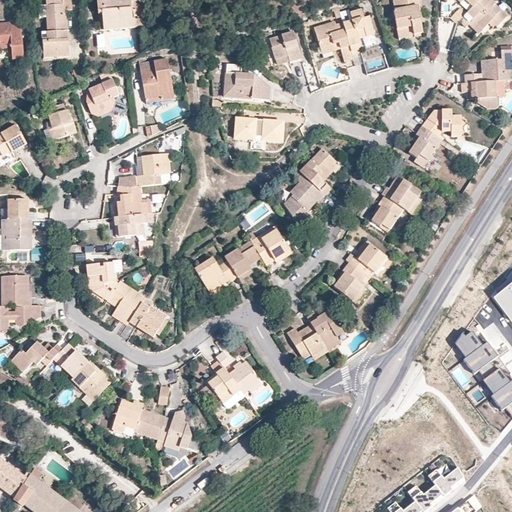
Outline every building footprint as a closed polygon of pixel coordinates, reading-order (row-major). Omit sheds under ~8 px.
[(47,6),(48,17),(49,32),(43,33),(44,58),(70,56),(68,31),(66,10),(72,10),(71,0),(63,0),(63,5),(58,5),(47,6)] [(131,0),(123,0),(121,0),(105,1),(105,0),(97,0),(98,12),(102,12),(103,22),(99,22),(100,31),(136,28),(136,19),(133,20),(131,0)] [(423,35),(420,22),(417,6),(421,5),(420,0),(393,0),(395,11),(392,11),(397,33),(412,30),(414,37),(423,35)] [(507,18),(487,0),(480,0),(474,6),(466,15),(459,23),(465,29),(473,22),(482,31),(488,26),(491,23),(494,27),(496,28),(507,18)] [(461,9),(457,13),(451,20),(457,25),(459,23),(466,15),(461,9)] [(362,49),(359,39),(375,34),(370,17),(365,18),(362,10),(352,13),(354,21),(344,25),(353,54),(362,51),(362,49)] [(0,24),(0,47),(12,47),(13,53),(23,52),(21,21),(10,21),(10,24),(0,24)] [(337,25),(335,22),(315,28),(320,48),(333,44),(335,50),(341,49),(345,62),(354,59),(353,54),(344,25),(343,23),(337,25)] [(473,22),(465,29),(475,38),(482,31),(473,22)] [(276,55),(289,52),(291,57),(291,60),(303,57),(294,29),(271,35),(276,55)] [(414,37),(412,30),(397,33),(399,40),(414,37)] [(359,39),(362,49),(378,45),(375,34),(359,39)] [(320,48),(322,54),(335,50),(333,44),(320,48)] [(511,51),(503,52),(503,61),(482,62),(483,75),(466,76),(466,84),(496,83),(504,82),(511,81),(511,51)] [(291,57),(289,52),(276,55),(278,61),(291,57)] [(152,67),(153,72),(151,73),(150,70),(147,69),(138,70),(141,86),(145,85),(145,89),(142,93),(143,100),(158,97),(159,100),(171,98),(169,86),(164,58),(151,60),(152,67)] [(228,63),(224,96),(260,99),(262,88),(265,87),(267,83),(256,74),(242,73),(243,64),(228,63)] [(111,113),(114,103),(112,100),(118,97),(111,81),(87,93),(89,100),(86,101),(91,113),(100,117),(111,113)] [(260,99),(270,100),(271,86),(267,83),(265,87),(262,88),(260,99)] [(496,99),(496,83),(466,84),(462,85),(463,94),(473,94),(477,94),(477,102),(477,104),(487,112),(495,112),(499,108),(499,99),(496,99)] [(72,125),(70,125),(66,113),(64,113),(62,106),(49,110),(55,130),(59,140),(76,135),(72,125)] [(452,114),(451,107),(434,109),(426,120),(427,125),(425,128),(437,136),(440,132),(451,131),(451,136),(461,134),(461,113),(452,114)] [(91,113),(92,117),(105,124),(108,122),(100,117),(91,113)] [(257,140),(257,137),(265,138),(265,140),(284,142),(286,122),(240,118),(238,138),(257,140)] [(25,144),(15,125),(0,133),(0,156),(10,151),(8,148),(15,144),(17,148),(25,144)] [(423,167),(441,139),(437,136),(425,128),(421,125),(414,136),(418,138),(415,143),(409,152),(416,157),(414,161),(423,167)] [(147,138),(150,136),(158,132),(157,126),(143,128),(145,137),(147,138)] [(55,130),(49,132),(52,142),(59,140),(55,130)] [(337,160),(323,147),(301,172),(303,173),(325,195),(332,187),(325,180),(320,175),(323,171),(325,174),(337,160)] [(0,156),(0,161),(12,155),(10,151),(0,156)] [(160,185),(159,174),(169,173),(167,154),(142,156),(144,175),(136,176),(136,177),(128,177),(119,178),(118,187),(139,187),(160,185)] [(340,163),(337,160),(325,174),(323,171),(320,175),(325,180),(340,163)] [(313,216),(308,211),(317,201),(319,202),(325,195),(303,173),(298,179),(300,182),(291,191),(293,194),(285,205),(298,225),(306,224),(313,216)] [(401,178),(397,175),(389,188),(392,190),(401,178)] [(392,190),(389,188),(383,195),(386,196),(405,209),(408,212),(418,197),(421,192),(401,178),(392,190)] [(117,218),(141,215),(139,187),(118,187),(116,199),(121,198),(122,205),(116,205),(117,218)] [(386,196),(379,206),(382,208),(378,214),(373,222),(381,228),(382,225),(390,231),(405,209),(386,196)] [(422,201),(418,197),(408,212),(412,215),(422,201)] [(27,220),(28,201),(8,200),(7,220),(27,220)] [(119,238),(142,236),(141,215),(117,218),(113,218),(114,227),(118,227),(119,238)] [(0,220),(0,235),(5,236),(5,250),(24,250),(24,240),(29,240),(29,221),(27,220),(7,220),(0,220)] [(278,229),(276,226),(252,241),(255,244),(278,229)] [(291,249),(278,229),(255,244),(263,257),(267,265),(276,259),(291,249)] [(251,265),(249,263),(252,260),(254,264),(263,257),(255,244),(252,241),(227,257),(229,260),(231,263),(239,276),(252,268),(251,265)] [(363,250),(365,252),(360,259),(352,254),(347,260),(351,263),(366,274),(372,267),(377,270),(388,255),(369,241),(363,250)] [(152,242),(139,242),(139,253),(152,253),(152,242)] [(29,262),(52,262),(51,249),(29,248),(29,262)] [(276,259),(278,262),(294,252),(291,249),(276,259)] [(214,258),(196,269),(210,292),(222,284),(219,279),(226,275),(229,280),(230,282),(239,276),(231,263),(222,269),(219,266),(214,258)] [(219,266),(222,269),(231,263),(229,260),(219,266)] [(120,262),(113,262),(113,264),(113,274),(121,274),(120,262)] [(354,302),(365,286),(359,282),(366,274),(351,263),(344,271),(346,273),(340,281),(337,279),(333,285),(354,302)] [(87,265),(89,286),(93,286),(93,292),(107,301),(110,296),(117,285),(114,283),(113,274),(113,264),(103,264),(103,268),(98,268),(98,264),(87,265)] [(239,276),(242,280),(255,272),(252,268),(239,276)] [(346,273),(344,271),(337,279),(340,281),(346,273)] [(219,279),(222,284),(229,280),(226,275),(219,279)] [(27,277),(3,276),(2,306),(29,306),(29,297),(26,297),(27,291),(27,277)] [(110,296),(120,303),(117,308),(112,316),(127,326),(129,323),(139,308),(141,305),(145,298),(119,282),(117,285),(110,296)] [(511,283),(494,297),(511,320),(511,283)] [(225,288),(222,284),(210,292),(213,296),(225,288)] [(370,291),(365,286),(354,302),(359,305),(370,291)] [(110,296),(107,301),(117,308),(120,303),(110,296)] [(141,305),(139,308),(147,314),(149,310),(141,305)] [(41,306),(29,306),(2,306),(0,306),(0,334),(1,335),(6,335),(9,330),(9,321),(17,321),(18,326),(22,328),(42,317),(41,306)] [(318,315),(320,317),(332,310),(330,307),(318,315)] [(138,326),(145,331),(144,333),(154,339),(167,319),(150,309),(149,310),(147,314),(139,308),(129,323),(137,328),(138,326)] [(308,317),(313,324),(327,347),(328,350),(342,341),(339,336),(338,334),(344,330),(340,324),(337,318),(332,310),(320,317),(318,315),(316,312),(308,317)] [(313,356),(327,347),(313,324),(299,332),(297,328),(289,333),(304,358),(312,354),(313,356)] [(464,360),(482,345),(473,331),(467,334),(463,331),(454,343),(464,360)] [(344,344),(342,341),(328,350),(329,351),(330,352),(344,344)] [(490,361),(497,356),(487,341),(464,360),(474,374),(479,370),(490,361)] [(25,373),(35,363),(38,366),(42,361),(47,366),(55,357),(62,349),(56,344),(52,349),(48,352),(43,347),(37,342),(26,354),(22,351),(12,362),(25,373)] [(81,355),(79,358),(74,353),(76,351),(67,343),(62,349),(55,357),(63,364),(61,366),(74,377),(88,362),(81,355)] [(43,347),(48,352),(52,349),(46,344),(43,347)] [(313,356),(316,359),(329,351),(328,350),(327,347),(313,356)] [(223,368),(230,363),(222,351),(215,356),(217,360),(223,368)] [(88,362),(99,373),(101,372),(104,375),(105,374),(90,360),(88,362)] [(216,374),(218,376),(208,384),(221,401),(238,388),(228,374),(223,368),(217,360),(210,366),(216,374)] [(234,369),(228,374),(238,388),(242,394),(248,390),(259,380),(245,361),(240,365),(234,369)] [(490,361),(479,370),(486,379),(499,371),(490,361)] [(104,375),(101,372),(99,373),(88,362),(74,377),(72,380),(96,401),(116,378),(108,371),(105,374),(104,375)] [(493,396),(511,381),(511,378),(504,367),(499,371),(486,379),(484,381),(493,396)] [(218,376),(216,374),(205,381),(208,384),(218,376)] [(16,381),(28,387),(31,384),(19,376),(16,381)] [(261,383),(259,380),(248,390),(250,392),(261,383)] [(511,381),(493,396),(491,398),(502,411),(505,409),(511,403),(511,381)] [(159,404),(167,405),(170,388),(162,387),(159,404)] [(227,409),(244,396),(242,394),(238,388),(221,401),(227,409)] [(132,404),(131,408),(128,407),(129,404),(120,401),(112,429),(122,433),(124,428),(134,432),(141,410),(143,405),(133,402),(132,404)] [(166,418),(141,410),(134,432),(133,434),(158,441),(164,423),(166,418)] [(175,414),(173,420),(171,425),(164,423),(158,441),(165,444),(164,447),(179,451),(180,448),(187,450),(192,437),(188,425),(185,424),(187,419),(184,411),(175,414)] [(165,444),(158,441),(157,445),(157,451),(162,453),(164,447),(165,444)] [(219,447),(215,442),(207,448),(210,453),(219,447)] [(177,457),(179,451),(164,447),(162,453),(177,457)] [(0,486),(14,497),(27,479),(0,459),(0,486)] [(30,474),(27,479),(14,497),(16,499),(15,500),(23,506),(24,505),(41,483),(36,479),(41,473),(34,468),(30,474)] [(442,495),(444,497),(452,491),(451,488),(463,478),(458,469),(444,479),(436,470),(428,477),(435,486),(442,495)] [(451,488),(452,491),(465,481),(463,478),(451,488)] [(33,511),(79,511),(41,483),(24,505),(33,511)] [(416,486),(408,493),(415,502),(422,511),(425,511),(432,507),(430,504),(442,495),(435,486),(423,496),(416,486)] [(430,504),(432,507),(444,497),(442,495),(430,504)] [(474,496),(458,509),(460,511),(475,511),(481,508),(474,496)] [(387,510),(389,511),(420,511),(422,511),(415,502),(402,511),(396,503),(387,510)]
